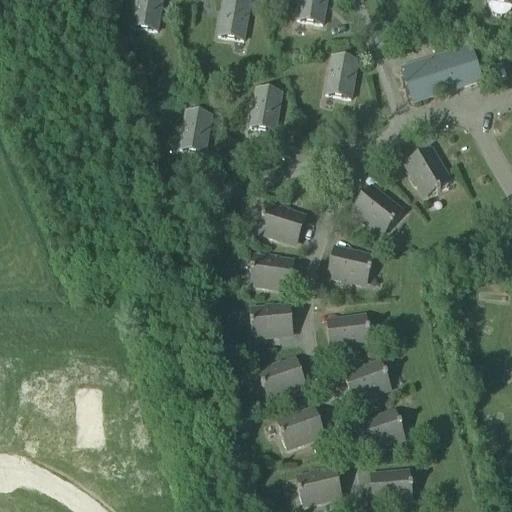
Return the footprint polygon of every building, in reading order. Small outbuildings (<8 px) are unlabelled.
[(157,36),(162,0),(136,0),(131,31),(157,36)] [(322,29),(327,0),(300,0),(296,25),(322,29)] [(511,0),(487,0),(486,6),(511,10),(511,0)] [(243,45),(250,7),(224,3),(217,41),(243,45)] [(412,106),(481,84),(470,51),(402,73),(412,106)] [(350,104),(357,66),(331,62),(324,99),(350,104)] [(274,136),(281,98),(255,94),(248,131),(274,136)] [(185,116),(178,154),(204,159),(211,121),(185,116)] [(428,157),(405,170),(412,182),(410,183),(415,192),(421,189),(428,201),(451,188),(441,172),(438,174),(428,157)] [(369,195),(353,216),(364,225),(362,227),(371,233),(375,228),(386,237),(402,216),(387,205),(385,208),(369,195)] [(297,247),(305,222),(292,218),(292,215),(282,212),(280,218),(267,214),(259,239),(277,245),(278,241),(297,247)] [(334,257),(328,283),(342,286),(341,288),(352,290),(353,284),(367,287),(372,262),(354,258),(354,262),(334,257)] [(290,292),(293,266),(279,264),(280,262),(269,261),(268,267),(255,265),(251,291),(269,294),(270,290),(290,292)] [(292,337),(289,310),(275,312),(275,309),(264,310),(265,317),(251,318),(254,344),(272,343),(272,339),(292,337)] [(328,330),(331,356),(345,354),(346,357),(356,355),(355,349),(369,347),(365,321),(347,323),(348,327),(328,330)] [(304,389),(295,364),(282,369),(281,367),(271,370),(273,376),(260,381),(269,406),(286,400),(285,396),(304,389)] [(345,383),(354,408),(367,403),(368,406),(378,402),(376,396),(389,391),(380,366),(362,373),(364,377),(345,383)] [(322,438),(314,414),(300,418),(300,416),(290,420),(292,426),(279,430),(288,455),(305,449),(303,445),(322,438)] [(360,433),(365,459),(379,456),(379,458),(390,456),(388,450),(402,447),(396,421),(378,425),(379,429),(360,433)] [(340,499),(334,474),(321,477),(320,475),(310,477),(311,483),(298,486),(303,511),(321,508),(320,504),(340,499)] [(371,484),(373,510),(387,509),(387,511),(398,510),(397,504),(411,502),(409,476),(390,478),(391,482),(371,484)]
